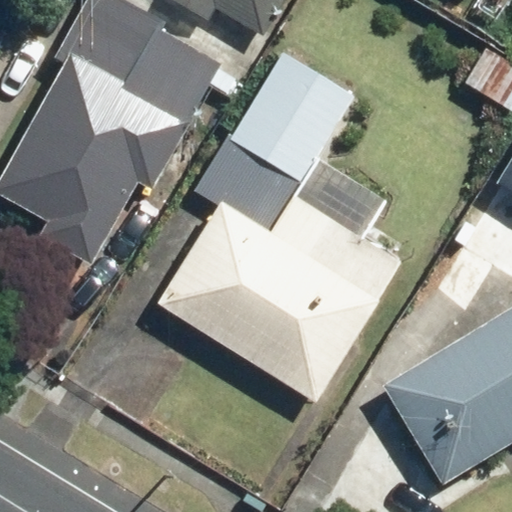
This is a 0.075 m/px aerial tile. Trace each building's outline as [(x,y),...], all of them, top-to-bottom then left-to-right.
[(163,27),(114,0),(83,0),(54,52),(63,57),(0,168),(0,202),(41,225),(34,238),(86,267),(132,186),(147,194),(185,127),(182,125),(214,68),(158,36),(163,27)] [(280,0),(160,0),(161,0),(201,24),(210,9),(259,38),(280,0)] [(310,161),(348,100),(277,56),(194,191),(215,204),(151,306),(310,404),(395,267),(356,243),(381,205),(310,161)] [(511,195),(496,186),(453,251),(511,282),(511,195)] [(511,306),(376,391),(439,491),(511,445),(511,306)]
